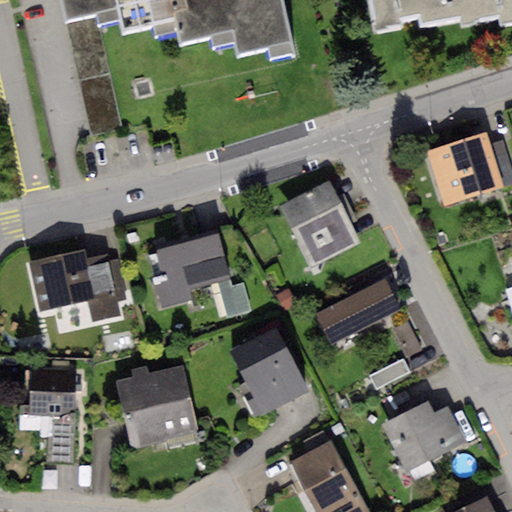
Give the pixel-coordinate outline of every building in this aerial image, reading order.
[(175,30),(168,0),(59,0),(64,22),(94,15),(96,25),(119,20),(122,33),(152,26),(154,35),(175,30)] [(168,0),(175,30),(178,45),(207,39),(209,49),(234,44),(236,55),(266,49),(267,58),(294,53),(283,0),(168,0)] [(511,0),(369,0),(375,30),(404,25),(403,17),(418,14),(420,25),(459,18),(460,25),(476,22),(475,18),(500,14),(501,21),(511,19),(511,0)] [(94,15),(64,22),(88,134),(119,128),(96,25),(94,15)] [(486,135),(428,152),(444,206),(503,188),(489,145),(486,135)] [(511,171),(502,141),(489,145),(503,188),(511,184),(511,171)] [(329,182),(279,207),(309,267),(359,243),(329,182)] [(219,233),(156,249),(164,282),(155,284),(161,309),(188,302),(185,291),(217,283),(231,279),(219,233)] [(84,250),(28,262),(40,312),(87,301),(92,322),(121,315),(118,302),(126,300),(117,260),(110,262),(108,254),(86,259),(84,250)] [(231,279),(217,283),(226,319),(252,312),(244,283),(233,286),(231,279)] [(385,281),(316,315),(330,345),(400,310),(385,281)] [(288,289),(276,296),(286,313),(298,306),(288,289)] [(407,322),(391,330),(405,357),(421,348),(407,322)] [(276,327),(230,351),(255,397),(247,401),(257,420),(310,392),(276,327)] [(403,359),(370,376),(377,391),(410,374),(403,359)] [(74,367),(30,366),(29,414),(48,415),(73,416),(74,367)] [(132,377),(115,381),(132,450),(198,435),(181,366),(148,374),(147,367),(130,371),(132,377)] [(428,402),(381,425),(406,474),(467,443),(448,406),(433,413),(428,402)] [(72,464),(73,416),(48,415),(47,464),(72,464)] [(370,511),(331,441),(291,463),(318,511),(370,511)] [(493,511),(486,498),(457,511),(493,511)]
